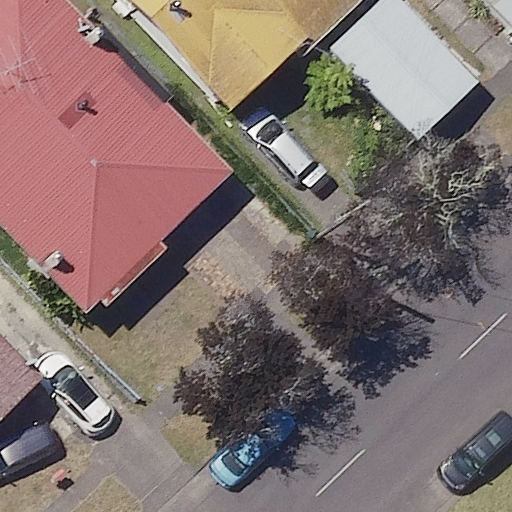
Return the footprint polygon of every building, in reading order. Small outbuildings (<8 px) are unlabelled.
[(222,185),(52,0),(0,0),(0,236),(76,319),(222,185)] [(346,0),(110,0),(222,118),(346,0)] [(473,82),(393,0),(374,0),(320,54),(409,145),(473,82)] [(511,0),(471,0),(511,40),(511,0)] [(0,406),(12,395),(0,382),(0,406)]
